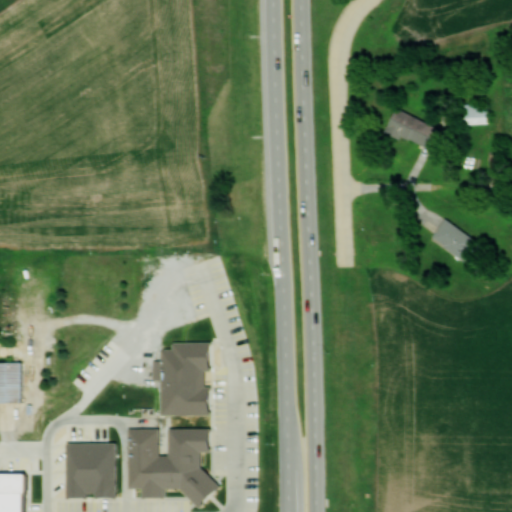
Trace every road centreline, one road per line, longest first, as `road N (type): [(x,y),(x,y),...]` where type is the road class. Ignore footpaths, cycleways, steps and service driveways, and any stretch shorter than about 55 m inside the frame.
road 1 (trunk): [(319,511),(306,116)]
road 2 (trunk): [(277,122),(289,511)]
road 3 (residential): [(336,254),(331,57),(352,0)]
road 4 (trunk): [(274,0),(277,122)]
